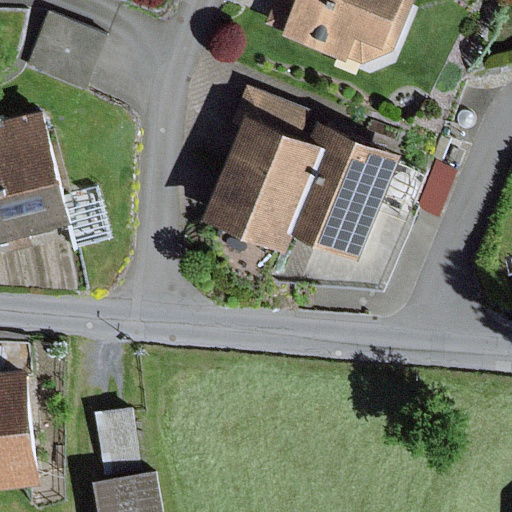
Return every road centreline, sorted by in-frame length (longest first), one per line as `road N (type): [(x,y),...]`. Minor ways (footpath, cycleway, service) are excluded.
road 1 (residential): [(155,321),(169,88),(204,0)]
road 2 (tertiary): [(426,337),(155,321)]
road 3 (residential): [(426,337),(511,114)]
road 4 (tertiary): [(155,321),(0,310)]
